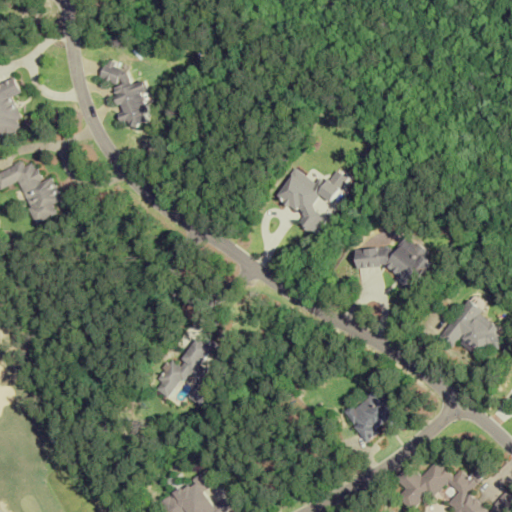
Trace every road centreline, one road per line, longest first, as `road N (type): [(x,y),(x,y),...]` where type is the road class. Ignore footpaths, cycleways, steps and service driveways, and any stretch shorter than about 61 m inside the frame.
road 1 (residential): [(511,444),(396,354),(266,277),(157,199),(125,166),(86,101),(67,0)]
road 2 (residential): [(460,400),(386,468),(302,511)]
